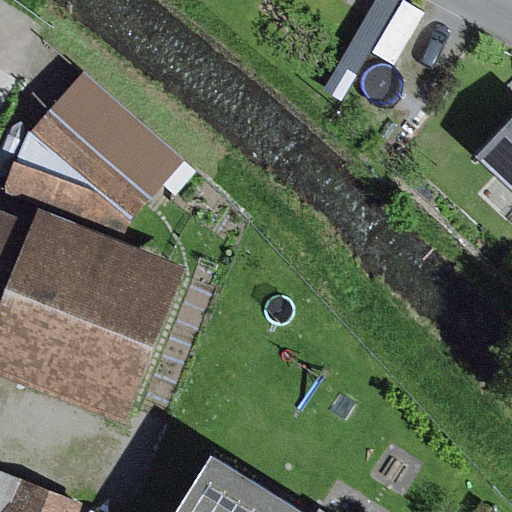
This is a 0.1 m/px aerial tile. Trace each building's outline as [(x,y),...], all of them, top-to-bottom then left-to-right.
[(401,3),(396,0),(381,0),(379,4),(326,96),(341,106),(371,55),(401,3)] [(425,14),(402,0),(401,0),(401,3),(371,55),(393,68),(425,14)] [(185,164),(83,75),(29,133),(97,195),(133,223),(185,164)] [(511,120),(474,160),(511,195),(511,120)] [(29,133),(1,193),(120,240),(133,223),(97,195),(29,133)] [(0,305),(0,380),(124,427),(184,271),(36,213),(31,227),(0,305)] [(0,305),(31,227),(0,215),(0,305)] [(287,511),(209,462),(176,511),(287,511)] [(80,511),(83,507),(0,473),(0,511),(80,511)]
